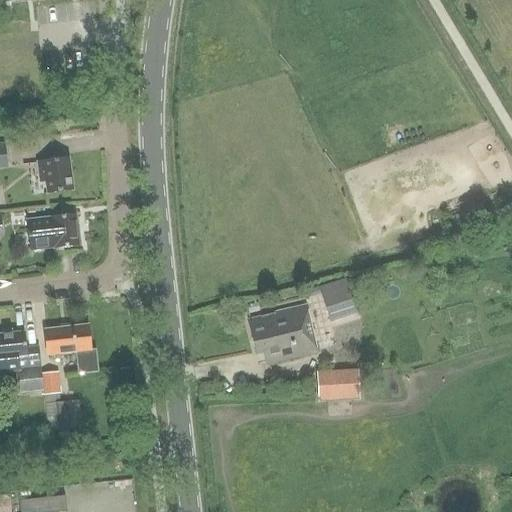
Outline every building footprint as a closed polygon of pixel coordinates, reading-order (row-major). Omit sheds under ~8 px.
[(11,3),(0,4),(0,15),(13,14),(11,3)] [(5,144),(0,144),(0,170),(8,169),(5,144)] [(48,194),(74,191),(70,159),(38,163),(41,183),(46,183),(48,194)] [(494,207),(497,219),(508,216),(505,205),(494,207)] [(80,248),(76,215),(51,218),(51,220),(27,222),(31,252),(55,249),(55,250),(80,248)] [(320,291),(330,324),(358,314),(347,283),(320,291)] [(268,365),(318,354),(306,306),(276,313),(276,315),(248,321),(256,356),(265,354),(268,365)] [(91,353),(89,326),(46,330),(48,357),(77,354),(79,375),(100,373),(97,352),(91,353)] [(43,392),(41,375),(39,348),(27,349),(25,333),(0,335),(0,373),(19,372),(22,394),(43,392)] [(358,371),(317,374),(319,402),(359,399),(358,371)] [(41,375),(43,392),(46,429),(69,427),(66,401),(60,402),(57,373),(41,375)]
